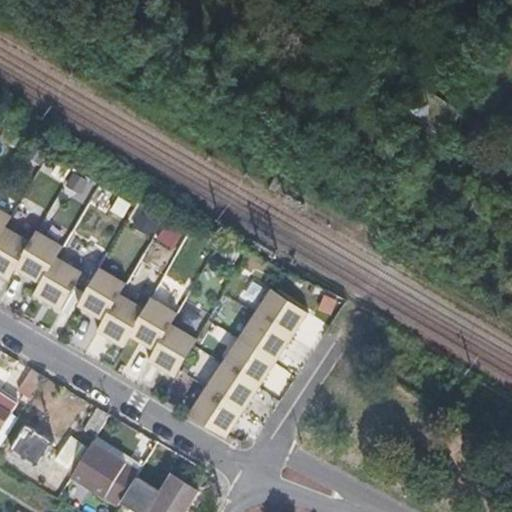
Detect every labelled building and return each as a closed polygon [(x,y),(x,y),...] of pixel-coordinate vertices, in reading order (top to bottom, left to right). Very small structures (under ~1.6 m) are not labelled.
[(407,115),(446,138),(463,110),(423,87),(407,115)] [(14,219),(0,211),(0,241),(7,231),(14,219)] [(32,246),(7,231),(0,241),(0,278),(9,284),(15,274),(32,246)] [(64,251),(38,236),(32,246),(15,274),(41,289),(57,263),(64,251)] [(57,263),(41,289),(34,300),(59,315),(83,278),(57,263)] [(104,325),(121,298),(127,287),(102,271),(78,309),(104,325)] [(273,294),(256,320),(295,342),(310,317),(273,294)] [(121,298),(104,325),(97,336),(123,351),(129,341),(146,313),(121,298)] [(153,303),(146,313),(129,341),(155,356),(171,329),(178,318),(153,303)] [(256,320),(241,345),(279,367),(295,342),(256,320)] [(171,329),(155,356),(148,367),(174,382),(179,374),(194,350),(197,345),(171,329)] [(241,345),(225,369),(263,391),(279,367),(241,345)] [(225,369),(210,393),(248,416),(263,391),(225,369)] [(30,405),(46,378),(33,370),(16,397),(30,405)] [(230,443),(248,416),(210,393),(191,421),(228,443),(230,443)] [(18,406),(0,394),(0,433),(1,434),(18,406)] [(84,431),(98,439),(113,417),(98,409),(84,431)] [(57,446),(28,429),(11,456),(40,473),(57,446)] [(81,436),(94,445),(96,443),(98,439),(84,431),(81,436)] [(119,503),(135,479),(141,470),(96,443),(94,445),(73,477),(118,506),(119,503)] [(162,494),(135,479),(119,503),(133,511),(184,511),(196,493),(172,478),(162,494)]
